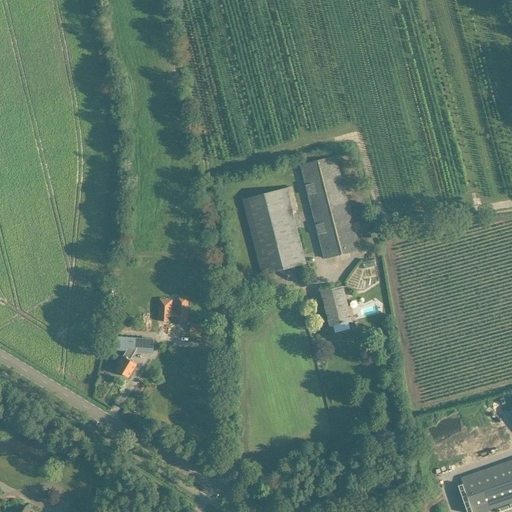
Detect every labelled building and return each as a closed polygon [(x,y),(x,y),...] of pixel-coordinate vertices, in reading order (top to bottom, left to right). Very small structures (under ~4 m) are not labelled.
[(301,165),(325,258),(359,249),(336,156),(301,165)] [(243,200),(262,275),(305,263),(286,188),(243,200)] [(330,326),(351,321),(343,287),(321,292),(330,326)] [(170,307),(159,306),(158,320),(169,321),(169,320),(174,321),(186,322),(187,299),(176,298),(175,311),(170,311),(170,307)] [(107,319),(117,320),(118,307),(108,306),(107,319)] [(142,326),(152,326),(152,311),(143,310),(142,326)] [(152,352),(153,339),(121,337),(120,350),(127,350),(119,363),(121,365),(118,371),(128,377),(136,364),(130,360),(136,351),(152,352)] [(511,460),(461,478),(472,511),(484,511),(511,502),(511,460)]
